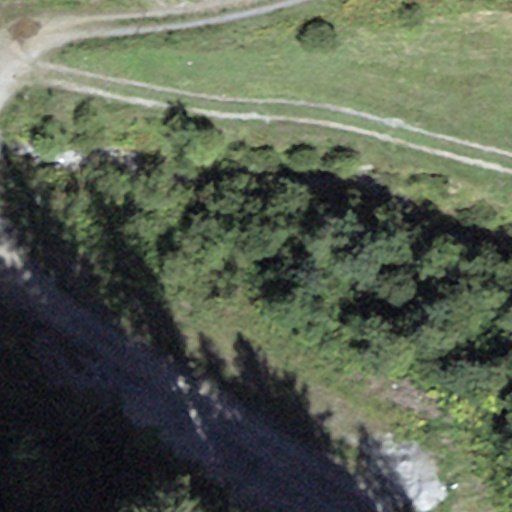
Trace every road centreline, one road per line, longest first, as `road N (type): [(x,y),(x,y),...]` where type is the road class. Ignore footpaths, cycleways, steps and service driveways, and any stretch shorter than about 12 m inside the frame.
road 1 (track): [(511,166),(0,78)]
road 2 (track): [(0,254),(24,283),(385,511)]
road 3 (track): [(0,75),(9,54),(45,30),(275,0)]
